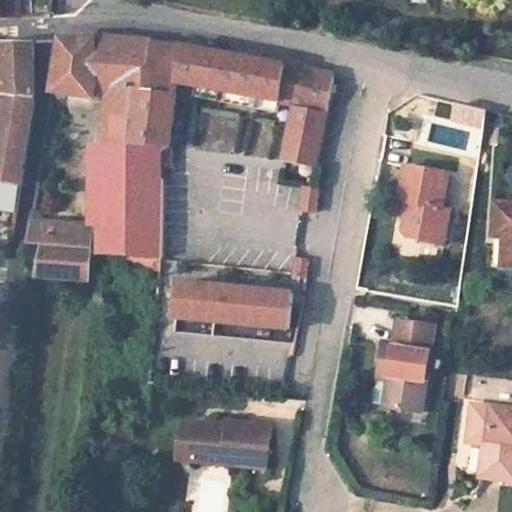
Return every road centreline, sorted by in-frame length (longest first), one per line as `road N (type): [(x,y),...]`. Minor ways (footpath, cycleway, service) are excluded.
road 1 (residential): [(390,62),(306,502)]
road 2 (residential): [(0,368),(54,22)]
road 3 (residential): [(54,22),(165,14),(390,62)]
road 4 (unknown): [(356,239),(203,219)]
road 5 (residential): [(390,62),(511,91)]
